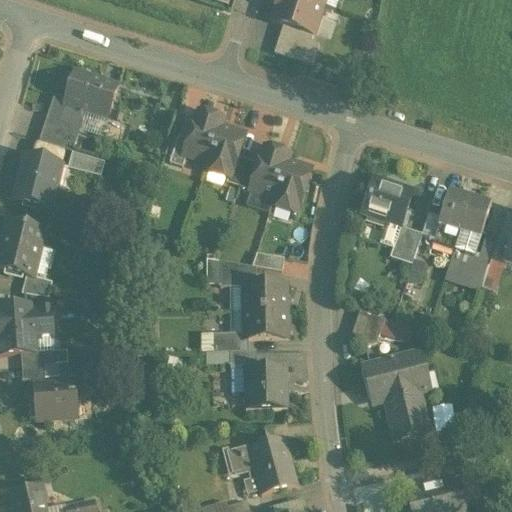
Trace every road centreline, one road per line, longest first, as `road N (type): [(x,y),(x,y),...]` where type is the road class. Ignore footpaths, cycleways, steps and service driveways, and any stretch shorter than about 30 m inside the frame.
road 1 (residential): [(356,120),(331,210),(321,288),(325,420),(341,511)]
road 2 (residential): [(34,20),(228,82)]
road 3 (residential): [(463,153),(511,0)]
road 4 (residential): [(228,82),(356,120)]
